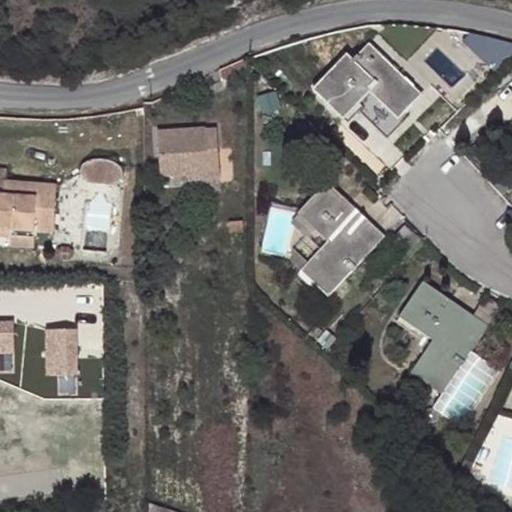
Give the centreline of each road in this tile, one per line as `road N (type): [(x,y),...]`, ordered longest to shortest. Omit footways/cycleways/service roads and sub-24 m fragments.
road 1 (tertiary): [(511,26),(464,12),(366,8),(289,23),(89,99),(0,96)]
road 2 (residential): [(511,268),(419,173)]
